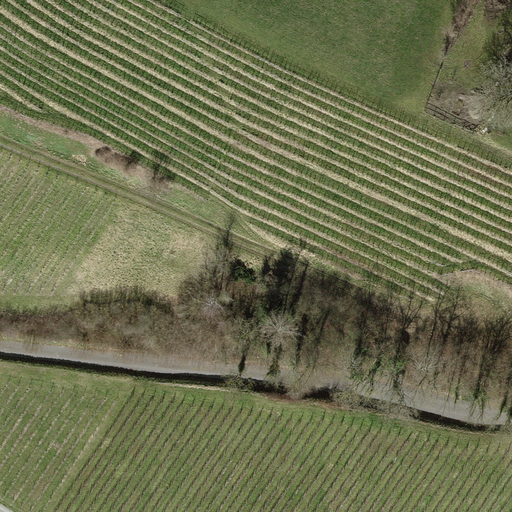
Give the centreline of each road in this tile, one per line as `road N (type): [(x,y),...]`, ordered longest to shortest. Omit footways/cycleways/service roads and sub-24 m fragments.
road 1 (unclassified): [(0,344),(367,386),(511,413)]
road 2 (track): [(0,138),(416,313),(461,313)]
